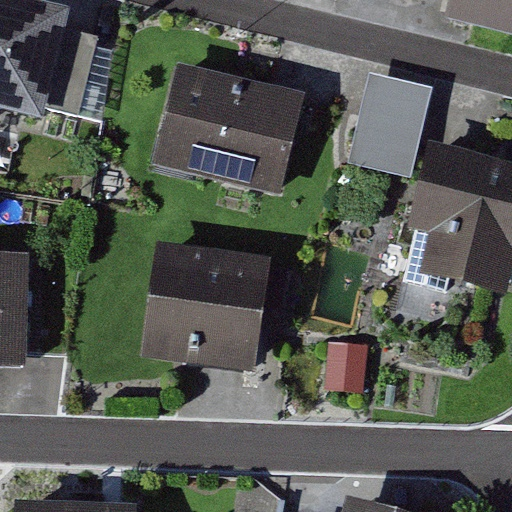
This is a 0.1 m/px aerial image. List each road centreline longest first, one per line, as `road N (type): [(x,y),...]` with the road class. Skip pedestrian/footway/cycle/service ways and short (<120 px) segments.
road 1 (residential): [(511,458),(0,437)]
road 2 (residential): [(511,72),(220,0)]
